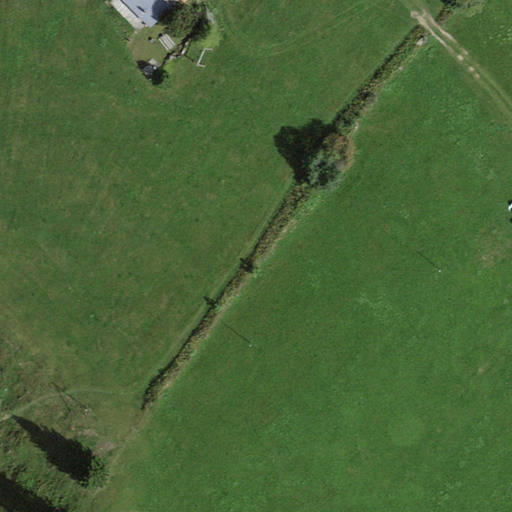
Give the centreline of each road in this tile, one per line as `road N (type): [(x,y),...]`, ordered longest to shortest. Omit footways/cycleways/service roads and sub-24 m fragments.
road 1 (track): [(430,12),(262,6)]
road 2 (track): [(511,116),(417,0)]
